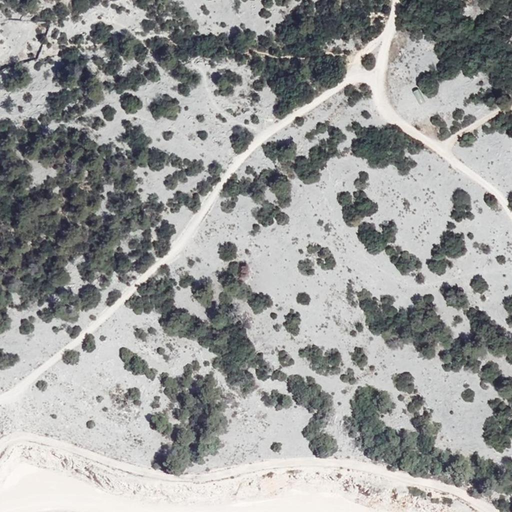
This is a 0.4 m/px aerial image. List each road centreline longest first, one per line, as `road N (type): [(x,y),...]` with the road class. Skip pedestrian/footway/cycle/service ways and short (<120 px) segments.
road 1 (track): [(356,58),(356,74),(260,137),(153,269),(3,396)]
road 2 (track): [(356,74),(375,78),(386,113),(511,217)]
